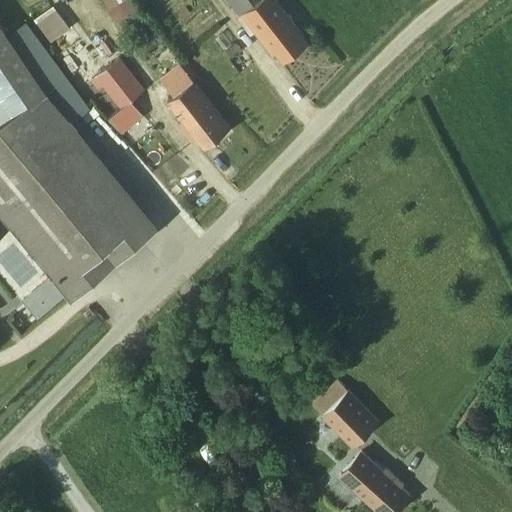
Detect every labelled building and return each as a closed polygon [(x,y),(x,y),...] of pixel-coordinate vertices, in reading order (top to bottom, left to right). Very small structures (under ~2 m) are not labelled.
[(106,0),(116,20),(141,9),(137,0),(106,0)] [(237,0),(246,10),(241,14),(272,55),(276,52),(282,61),(308,42),(276,0),(237,0)] [(61,6),(39,19),(52,40),(73,27),(61,6)] [(0,22),(0,227),(6,223),(0,215),(0,212),(59,284),(67,293),(68,295),(90,277),(143,232),(62,134),(91,111),(51,65),(50,63),(26,26),(25,24),(9,36),(0,22)] [(223,33),(216,39),(224,49),(231,44),(223,33)] [(102,70),(97,74),(97,75),(122,106),(132,99),(145,88),(120,56),(102,70)] [(181,91),(175,82),(163,92),(169,100),(168,101),(205,148),(230,128),(194,81),(181,91)] [(132,99),(122,106),(121,107),(133,123),(144,114),(132,99)] [(59,284),(30,308),(38,317),(67,293),(59,284)] [(251,324),(240,306),(223,316),(234,334),(251,324)] [(348,389),(337,378),(312,403),(322,414),(321,415),(353,447),(380,421),(348,389)] [(340,475),(381,511),(392,511),(409,494),(401,486),(403,484),(385,468),(383,470),(362,451),(340,475)]
